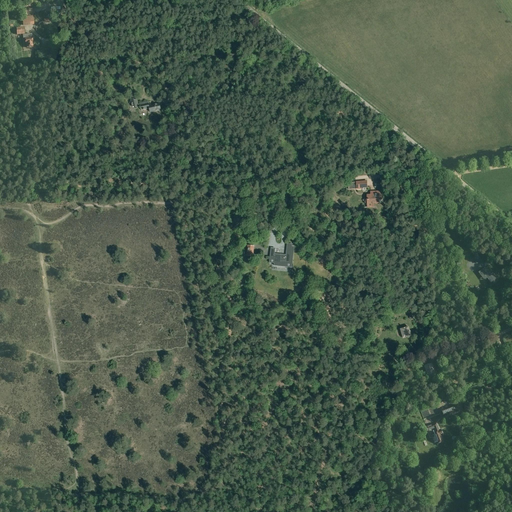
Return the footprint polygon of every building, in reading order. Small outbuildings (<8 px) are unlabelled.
[(23,16),(23,26),(34,25),(33,16),(23,16)] [(25,44),(26,44),(27,48),(33,47),(32,34),(23,35),(24,39),(25,39),(25,44)] [(139,104),(141,111),(149,109),(150,112),(160,110),(158,104),(149,106),(148,102),(139,104)] [(370,196),(366,196),(367,199),(366,199),(366,200),(367,200),(367,204),(377,203),(377,199),(380,199),(379,192),(373,192),(373,194),(370,194),(370,196)] [(275,249),(271,249),(270,258),(277,259),(277,264),(285,265),(285,263),(289,264),(292,245),(287,244),(286,256),(274,254),(275,249)] [(474,258),(478,263),(482,259),(478,255),(474,258)] [(488,270),(484,273),(492,283),(497,279),(493,274),(491,275),(488,270)] [(400,329),(403,338),(410,336),(409,333),(410,333),(409,330),(408,330),(408,327),(400,329)] [(431,364),(424,367),(428,377),(435,375),(431,364)] [(456,404),(440,409),(442,416),(448,414),(452,412),(458,410),(456,404)] [(437,422),(425,426),(427,431),(438,427),(437,422)] [(441,430),(433,433),(437,445),(441,443),(441,444),(444,443),(441,434),(442,433),(441,430)]
